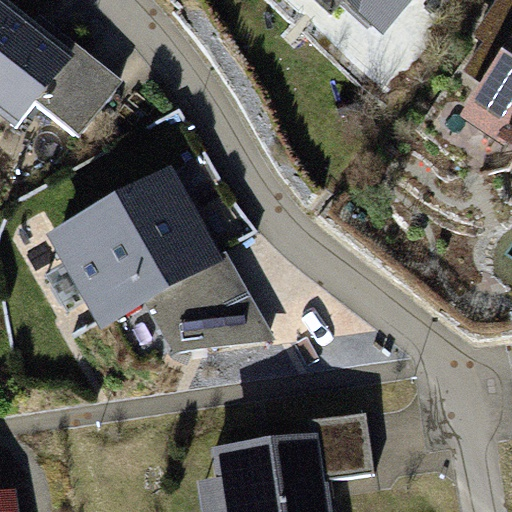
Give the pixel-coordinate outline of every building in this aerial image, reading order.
[(402,0),(325,0),(369,38),(402,0)] [(80,65),(0,4),(0,119),(24,138),(80,65)] [(511,21),(448,120),(511,161),(511,21)] [(214,258),(164,168),(35,239),(85,329),(214,258)] [(220,267),(139,310),(164,356),(268,345),(220,267)] [(337,511),(326,437),(214,454),(220,491),(201,494),(204,511),(337,511)] [(13,511),(12,497),(0,498),(0,511),(13,511)]
